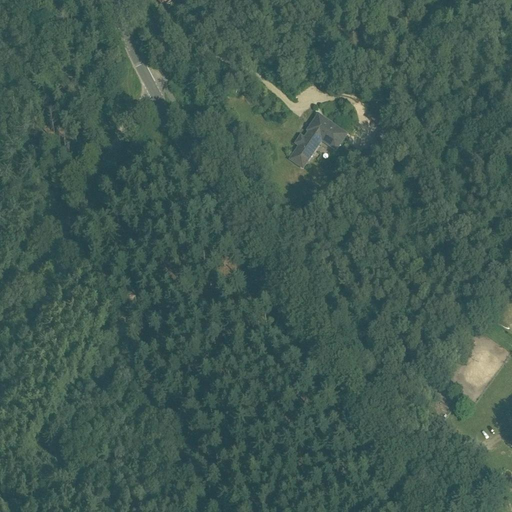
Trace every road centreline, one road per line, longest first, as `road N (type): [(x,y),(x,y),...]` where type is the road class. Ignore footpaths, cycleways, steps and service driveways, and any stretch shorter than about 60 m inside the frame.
road 1 (tertiary): [(400,511),(153,91)]
road 2 (unclassified): [(0,328),(153,91)]
